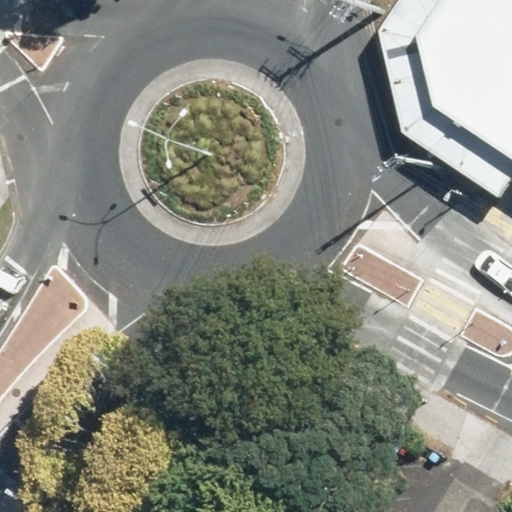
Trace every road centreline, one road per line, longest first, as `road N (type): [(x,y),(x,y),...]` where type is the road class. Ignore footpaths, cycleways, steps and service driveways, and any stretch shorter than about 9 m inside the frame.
road 1 (secondary): [(237,281),(118,361),(0,468)]
road 2 (secondary): [(511,396),(271,270)]
road 3 (secondary): [(331,98),(450,244),(511,288)]
road 4 (secondary): [(237,281),(191,281),(130,252),(101,216),(86,173)]
road 5 (secondary): [(331,98),(344,151),(339,188),(314,236),(271,270)]
road 6 (secondary): [(165,35),(215,25),(265,35),(294,52),(328,91)]
road 7 (secondary): [(86,173),(88,125),(100,94),(119,66),(165,35)]
road 8 (secondary): [(0,294),(86,173)]
